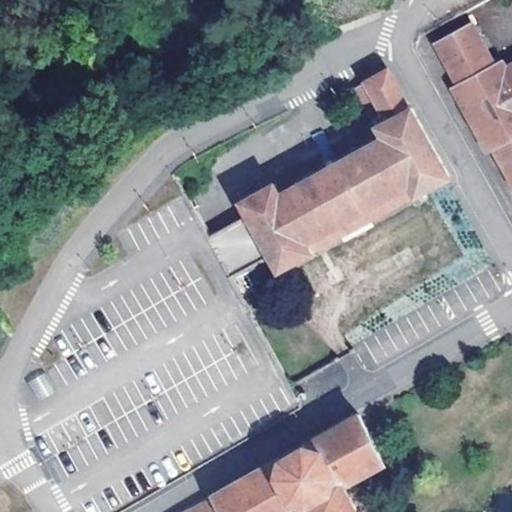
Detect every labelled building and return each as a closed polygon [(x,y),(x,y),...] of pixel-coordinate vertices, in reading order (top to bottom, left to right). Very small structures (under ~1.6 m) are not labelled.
[(471,17),(434,39),(457,79),(453,81),(488,143),(492,141),(511,175),(511,56),(506,60),(502,52),(494,57),(471,17)] [(242,202),(250,216),(212,237),(238,281),(276,260),(282,270),(316,251),(310,239),(412,181),(419,192),(453,172),(415,105),(413,106),(391,67),(358,86),(385,134),(283,194),(276,182),(242,202)] [(46,373),(28,382),(38,402),(56,392),(46,373)] [(360,414),(326,433),(352,479),(385,461),(360,414)] [(343,484),(352,479),(326,433),(274,462),(299,506),(343,484)] [(358,511),(343,484),(299,506),(274,462),(185,511),(358,511)]
